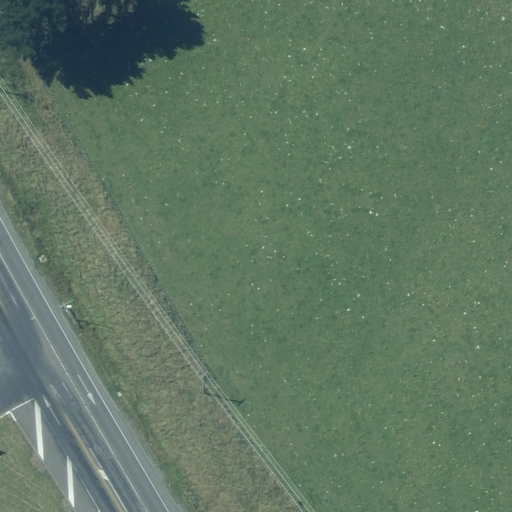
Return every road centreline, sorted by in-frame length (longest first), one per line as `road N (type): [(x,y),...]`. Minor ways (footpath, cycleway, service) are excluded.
road 1 (trunk): [(38,269),(74,376),(140,511)]
road 2 (trunk): [(89,511),(53,454),(0,400)]
road 3 (trunk): [(0,152),(34,209),(38,269)]
